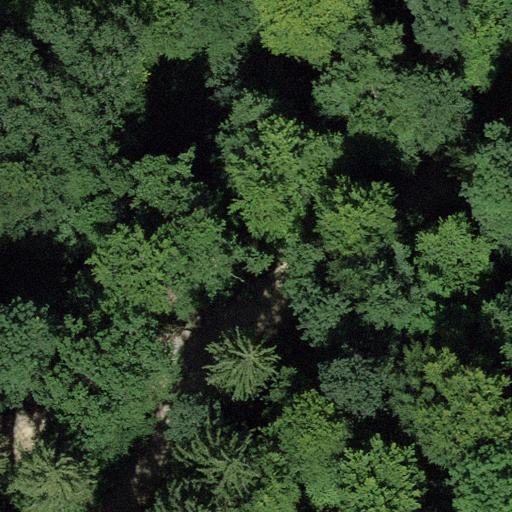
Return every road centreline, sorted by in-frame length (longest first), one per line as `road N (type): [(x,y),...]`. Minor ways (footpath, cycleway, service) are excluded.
road 1 (track): [(511,99),(0,438)]
road 2 (track): [(185,311),(124,511)]
road 3 (track): [(0,64),(125,0)]
